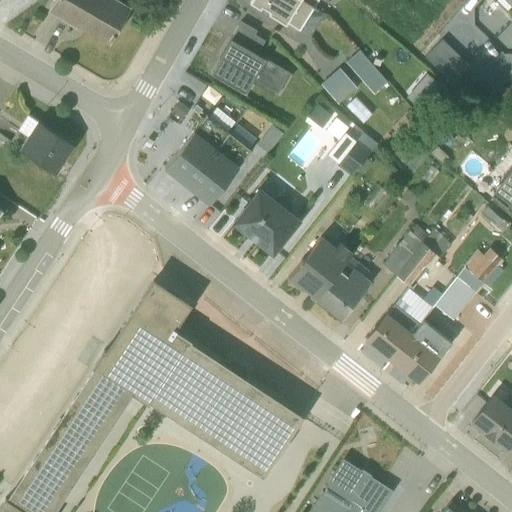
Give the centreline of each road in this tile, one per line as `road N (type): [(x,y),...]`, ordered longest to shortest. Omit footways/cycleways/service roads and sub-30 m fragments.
road 1 (residential): [(96,176),(423,430)]
road 2 (residential): [(0,319),(96,176)]
road 3 (residential): [(423,430),(511,313)]
road 4 (residential): [(195,0),(123,123)]
road 5 (residential): [(123,123),(0,51)]
